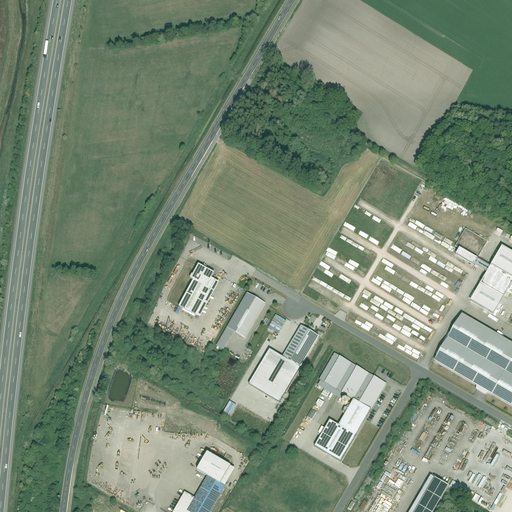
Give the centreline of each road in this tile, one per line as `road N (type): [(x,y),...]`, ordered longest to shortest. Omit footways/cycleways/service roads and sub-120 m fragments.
road 1 (tertiary): [(63,511),(77,426),(114,312),(291,0)]
road 2 (motorway): [(0,511),(68,0)]
road 3 (motorway): [(57,0),(0,402)]
road 4 (residential): [(416,371),(333,511)]
road 5 (residential): [(290,306),(313,308),(416,371)]
